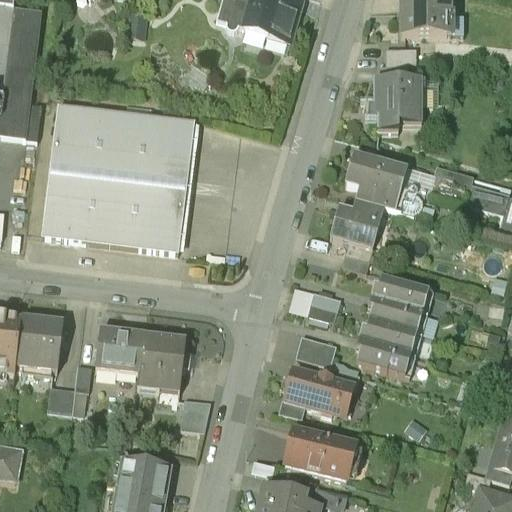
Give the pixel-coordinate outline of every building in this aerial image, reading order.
[(13,0),(0,0),(0,97),(1,97),(13,0)] [(232,0),(250,5),(241,37),(266,44),(268,39),(288,45),(298,11),(284,7),(285,0),(232,0)] [(450,0),(400,0),(401,40),(463,41),(463,22),(450,23),(450,0)] [(128,28),(128,45),(139,45),(140,28),(128,28)] [(381,70),(404,70),(404,68),(413,68),(412,52),(381,53),(381,70)] [(376,70),(377,86),(405,86),(404,70),(381,70),(376,70)] [(377,86),(372,86),(373,122),(377,122),(377,138),(398,137),(398,130),(421,130),(420,94),(413,94),(413,86),(405,86),(377,86)] [(57,114),(41,243),(178,260),(194,130),(57,114)] [(407,176),(353,161),(345,190),(361,195),(358,207),(373,211),(383,214),(419,224),(427,196),(409,191),(409,194),(402,192),(407,176)] [(498,237),(511,240),(511,203),(471,193),(474,182),(437,172),(429,200),(503,220),(498,237)] [(348,251),(372,257),(379,231),(369,228),(373,211),(358,207),(355,219),(338,215),(329,245),(348,251)] [(369,228),(379,231),(383,214),(373,211),(369,228)] [(348,251),(345,263),(369,269),(373,258),(372,257),(348,251)] [(369,269),(345,263),(342,274),(366,281),(369,269)] [(373,296),(371,305),(422,319),(428,298),(380,285),(377,297),(373,296)] [(310,311),(333,317),(338,319),(341,307),(313,300),(310,311)] [(422,319),(371,305),(368,316),(371,317),(369,327),(416,340),(422,319)] [(333,317),(310,311),(307,323),(330,329),(333,317)] [(0,323),(0,379),(13,382),(14,373),(20,326),(0,323)] [(20,326),(14,373),(56,378),(62,331),(20,326)] [(416,340),(369,327),(365,339),(362,338),(359,347),(411,361),(416,340)] [(138,381),(144,340),(100,335),(95,376),(138,381)] [(186,346),(144,340),(138,381),(137,396),(159,399),(160,393),(179,396),(182,374),(188,374),(189,362),(184,362),(186,346)] [(411,361),(359,347),(356,359),(360,360),(357,371),(404,384),(411,361)] [(295,365),(319,372),(322,360),(298,354),(295,365)] [(77,372),(74,395),(88,397),(91,373),(77,372)] [(325,374),(321,386),(352,394),(352,395),(356,397),(359,383),(325,374)] [(321,386),(293,377),(284,408),(283,409),(304,415),(304,414),(322,419),(321,421),(330,424),(331,421),(336,422),(338,413),(346,415),(352,395),(352,394),(321,386)] [(74,395),(49,393),(46,420),(71,422),(74,395)] [(203,440),(209,408),(183,405),(180,437),(203,440)] [(283,409),(284,408),(280,407),(277,420),(301,426),(304,415),(283,409)] [(338,413),(336,422),(344,424),(346,415),(338,413)] [(511,418),(506,417),(491,469),(511,474),(511,418)] [(287,460),(284,472),(346,487),(354,452),(292,437),(290,448),(287,448),(285,459),(287,460)] [(20,458),(0,454),(0,478),(17,481),(20,458)] [(123,466),(114,511),(160,511),(167,474),(123,466)] [(511,477),(511,474),(491,469),(488,468),(485,480),(491,482),(509,488),(511,477)] [(485,480),(467,474),(464,488),(478,493),(479,491),(487,493),(491,482),(485,480)] [(299,511),(302,511),(315,511),(317,505),(314,505),(317,493),(293,488),(290,500),(301,503),(299,511)] [(478,493),(472,511),(511,511),(511,500),(487,493),(479,491),(478,493)] [(263,494),(259,511),(302,511),(299,511),(301,503),(290,500),(263,494)]
